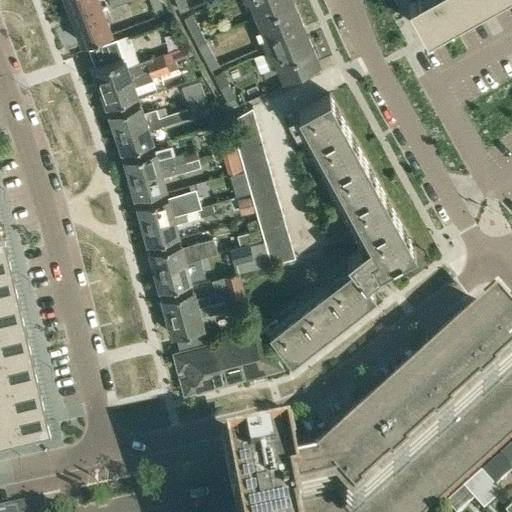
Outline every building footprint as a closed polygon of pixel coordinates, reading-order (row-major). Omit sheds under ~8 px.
[(99,0),(66,0),(83,43),(112,33),(99,0)] [(159,0),(150,0),(156,16),(164,13),(159,0)] [(190,7),(187,0),(177,0),(181,10),(190,7)] [(295,2),(293,0),(252,0),(259,16),(295,2)] [(402,0),(407,9),(413,5),(428,31),(429,33),(474,8),(487,0),(402,0)] [(295,2),(259,16),(267,36),(264,37),(273,57),(276,56),(284,76),(320,61),(295,2)] [(184,17),(205,57),(212,69),(220,64),(193,12),(184,17)] [(99,80),(101,85),(175,58),(191,52),(188,45),(146,60),(145,58),(138,61),(128,34),(91,47),(97,65),(94,66),(95,70),(93,71),(96,81),(99,80)] [(179,67),(175,58),(101,85),(103,91),(100,92),(104,102),(107,101),(107,104),(137,93),(134,85),(152,78),(152,77),(179,67)] [(222,70),(214,75),(232,110),(269,90),(263,78),(245,86),(247,89),(234,95),(222,70)] [(188,105),(196,103),(206,100),(200,80),(182,86),(188,105)] [(331,94),(300,111),(371,239),(348,257),(349,259),(293,302),(265,322),(291,356),(375,291),(367,281),(381,270),(380,269),(417,248),(331,94)] [(115,125),(117,131),(159,117),(156,108),(143,112),(140,102),(110,112),(111,114),(108,115),(112,126),(115,125)] [(232,119),(234,126),(257,119),(254,106),(232,119)] [(188,107),(159,117),(117,131),(119,137),(116,138),(119,147),(122,147),(123,150),(153,139),(149,129),(191,115),(188,107)] [(237,137),(261,130),(257,119),(234,126),(237,137)] [(265,144),(261,130),(237,137),(240,149),(265,144)] [(265,144),(240,149),(243,159),(268,155),(265,144)] [(223,158),(241,153),(240,149),(239,145),(223,150),(221,150),(223,158)] [(129,171),(131,176),(186,161),(184,153),(177,154),(159,159),(156,149),(125,157),(126,161),(123,161),(126,172),(129,171)] [(196,149),(184,153),(186,161),(198,158),(196,149)] [(243,159),(247,171),(271,166),(268,155),(243,159)] [(189,169),(186,161),(131,176),(132,182),(129,183),(132,193),(135,192),(136,196),(166,187),(163,177),(189,169)] [(250,183),(274,177),(271,166),(247,171),(250,183)] [(250,183),(253,194),(277,188),(274,177),(250,183)] [(257,206),(280,200),(277,188),(253,194),(257,206)] [(143,223),(186,211),(197,208),(197,207),(201,206),(198,198),(171,206),(168,195),(138,203),(138,206),(136,207),(138,217),(141,216),(143,223)] [(250,196),(237,199),(241,215),(254,212),(250,196)] [(284,212),(280,200),(257,206),(260,218),(284,212)] [(197,207),(197,208),(199,216),(215,212),(212,203),(201,206),(197,207)] [(188,220),(186,211),(143,223),(145,228),(142,229),(145,240),(148,239),(148,242),(179,233),(176,223),(188,220)] [(263,230),(287,223),(284,212),(260,218),(263,230)] [(290,234),(287,223),(263,230),(266,240),(290,234)] [(236,235),(239,244),(250,242),(262,238),(260,229),(236,235)] [(0,439),(38,431),(50,428),(5,235),(4,235),(2,235),(2,231),(0,231),(0,439)] [(270,252),(294,246),(290,234),(266,240),(270,252)] [(156,269),(199,256),(215,252),(211,238),(182,246),(180,241),(150,249),(151,252),(148,253),(151,263),(154,263),(156,269)] [(250,242),(239,244),(231,247),(235,259),(253,254),(250,242)] [(296,256),(294,246),(270,252),(273,263),(296,256)] [(201,265),(199,256),(156,269),(157,274),(154,275),(157,285),(160,285),(161,287),(191,279),(188,269),(201,265)] [(227,298),(230,297),(244,292),(239,272),(222,275),(227,298)] [(167,309),(168,315),(225,300),(223,291),(196,298),(193,287),(163,295),(164,298),(161,299),(164,310),(167,309)] [(177,332),(181,347),(207,340),(201,315),(227,308),(225,300),(168,315),(170,320),(167,321),(170,332),(173,331),(173,333),(177,332)] [(223,469),(231,511),(431,511),(511,439),(511,328),(494,309),(314,471),(288,477),(284,456),(223,469)] [(232,337),(176,352),(186,392),(285,365),(255,329),(232,335),(232,337)] [(511,465),(511,444),(500,455),(510,467),(511,465)] [(482,472),(492,484),(510,468),(499,456),(482,472)] [(474,500),(492,484),(482,472),(463,488),(474,500)] [(453,511),(461,511),(474,500),(463,488),(446,504),(453,511)]
